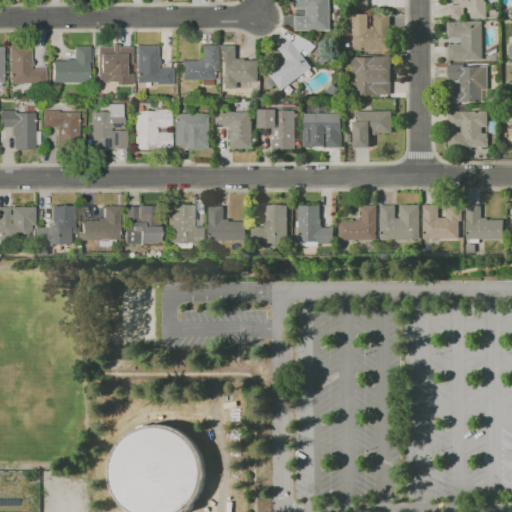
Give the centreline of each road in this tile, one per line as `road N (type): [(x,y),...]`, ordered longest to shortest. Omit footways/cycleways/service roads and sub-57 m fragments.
road 1 (residential): [(511,174),(0,176)]
road 2 (residential): [(258,14),(0,14)]
road 3 (residential): [(419,174),(418,0)]
road 4 (track): [(219,511),(224,454),(213,384)]
